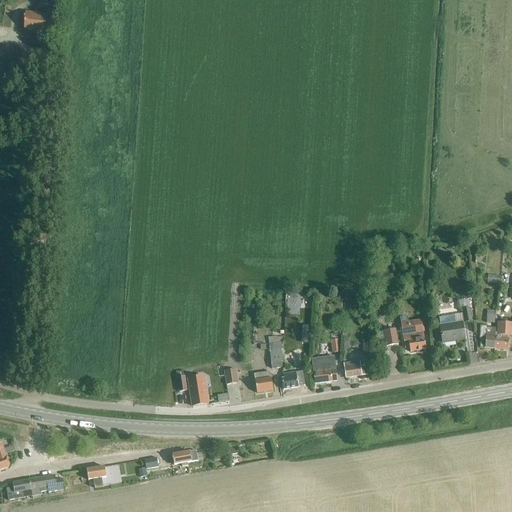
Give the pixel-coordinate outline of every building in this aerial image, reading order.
[(56,23),(57,16),(25,12),(23,30),(51,33),(53,22),(56,23)] [(487,276),(487,284),(498,285),(499,277),(487,276)] [(471,322),(469,310),(463,311),(465,323),(471,322)] [(494,324),(494,312),(487,312),(486,324),(494,324)] [(465,342),(463,323),(455,324),(454,317),(439,319),(440,326),(439,326),(442,348),(455,346),(455,344),(465,342)] [(426,350),(423,334),(421,321),(400,325),(405,349),(409,348),(410,353),(426,350)] [(494,345),(493,350),(507,351),(508,340),(506,340),(506,337),(511,337),(511,335),(511,324),(497,323),(496,334),(495,334),(494,345)] [(494,345),(495,334),(494,334),(495,330),(486,329),(486,327),(480,327),(479,340),(480,340),(479,349),(493,350),(494,345)] [(386,348),(398,346),(396,331),(384,333),(386,348)] [(269,338),(272,370),(282,369),(281,355),(280,338),(276,338),(276,337),(269,338)] [(340,353),(338,341),(330,342),(332,354),(340,353)] [(367,375),(366,367),(363,367),(363,363),(359,364),(359,362),(343,365),(346,379),(367,375)] [(334,364),(326,366),(311,368),(314,385),(337,381),(334,364)] [(224,372),(226,386),(238,384),(236,370),(224,372)] [(283,390),(305,386),(302,372),(283,375),(284,380),(281,380),(283,390)] [(273,391),(270,373),(254,375),(255,381),(257,394),(273,391)] [(179,393),(187,392),(185,377),(177,378),(179,393)] [(202,379),(189,381),(193,407),(206,404),(202,379)] [(0,469),(0,471),(8,468),(9,466),(2,443),(0,443),(0,469)] [(175,466),(198,462),(198,460),(197,458),(197,454),(196,451),(173,456),(175,466)] [(147,470),(159,468),(157,459),(145,461),(147,470)] [(93,480),(94,485),(95,489),(103,487),(101,479),(106,478),(104,468),(87,471),(89,481),(93,480)] [(55,476),(30,481),(32,491),(33,497),(42,496),(41,492),(48,491),(49,493),(65,490),(63,480),(56,481),(55,476)] [(14,488),(7,489),(9,501),(33,497),(32,491),(30,481),(30,480),(13,483),(14,488)]
